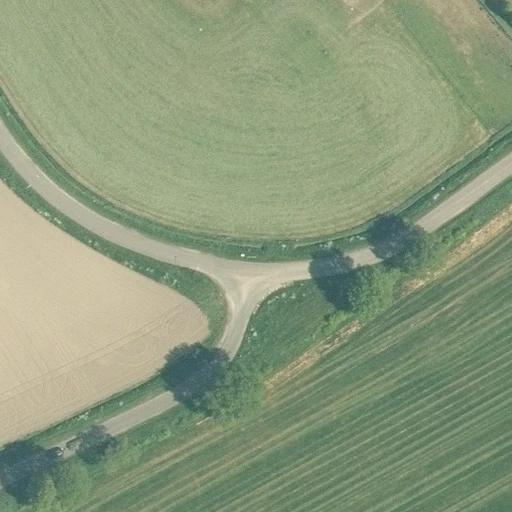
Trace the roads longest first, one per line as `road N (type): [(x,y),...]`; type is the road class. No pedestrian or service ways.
road 1 (unclassified): [(0,482),(174,401),(205,378),(229,345),(250,276)]
road 2 (tertiary): [(250,276),(124,241),(78,218),(41,190),(0,141)]
road 3 (tertiary): [(250,276),(341,267),(401,243),(511,163)]
